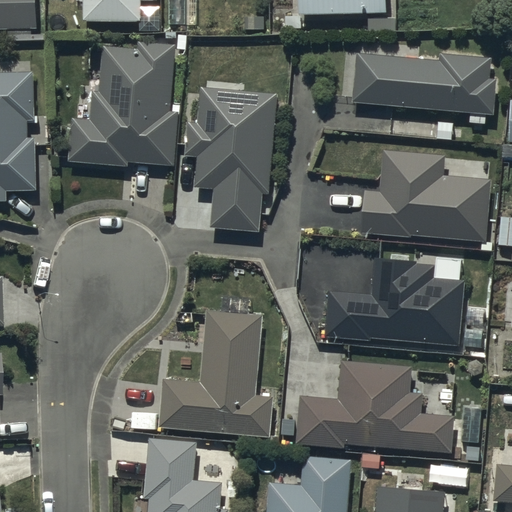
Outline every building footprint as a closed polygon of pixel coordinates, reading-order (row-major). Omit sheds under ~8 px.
[(0,0),(0,35),(37,35),(36,0),(0,0)] [(158,5),(157,0),(82,0),(83,26),(140,27),(140,5),(158,5)] [(298,0),(298,20),(286,20),(286,32),(301,33),(301,21),(386,22),(386,0),(298,0)] [(139,53),(105,51),(103,97),(94,97),(93,125),(70,124),(68,167),(127,170),(127,169),(176,171),(179,117),(173,116),(176,49),(139,48),(139,53)] [(356,57),(353,106),(470,117),(469,125),(483,126),(484,119),(492,120),(495,84),(487,83),(489,62),(441,57),(440,65),(356,57)] [(33,76),(0,76),(0,205),(7,205),(7,195),(38,194),(36,141),(27,142),(27,122),(34,121),(33,76)] [(278,98),(200,93),(198,129),(187,128),(184,161),(197,162),(194,193),(214,194),(211,233),(261,236),(264,196),(270,196),(278,98)] [(443,158),(382,154),(379,196),(364,195),(362,235),(484,244),(488,183),(441,180),(443,158)] [(370,298),(328,294),(324,340),(456,350),(461,284),(431,282),(432,269),(415,268),(415,265),(373,262),(370,298)] [(264,320),(207,314),(201,386),(163,383),(159,431),(269,441),(272,402),(257,401),(264,320)] [(411,371),(340,365),(336,404),(300,401),(296,448),(343,452),(343,450),(449,459),(452,421),(420,418),(422,397),(409,396),(411,371)] [(157,414),(134,413),(133,432),(157,433),(157,414)] [(197,448),(150,443),(145,502),(150,502),(148,511),(219,511),(222,488),(193,485),(197,448)] [(345,511),(349,465),(302,462),(300,488),(269,486),(267,511),(345,511)] [(511,470),(496,469),(493,505),(511,506),(511,470)] [(441,511),(443,495),(376,489),(374,511),(441,511)]
